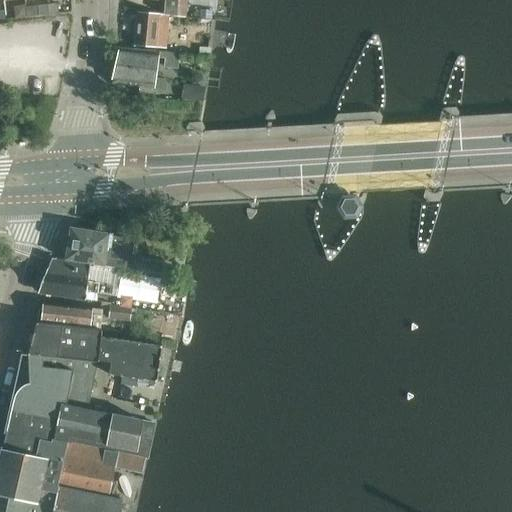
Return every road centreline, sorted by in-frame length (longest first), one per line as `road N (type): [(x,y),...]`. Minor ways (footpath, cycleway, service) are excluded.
road 1 (tertiary): [(62,178),(511,148)]
road 2 (tertiary): [(0,358),(18,287),(62,178)]
road 3 (tertiary): [(62,178),(89,72),(97,0)]
